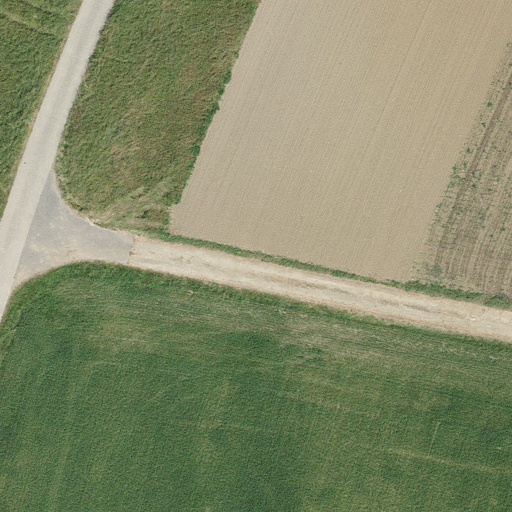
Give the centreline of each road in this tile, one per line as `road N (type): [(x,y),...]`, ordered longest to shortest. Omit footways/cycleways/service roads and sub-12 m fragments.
road 1 (track): [(13,226),(511,327)]
road 2 (track): [(0,272),(97,0)]
